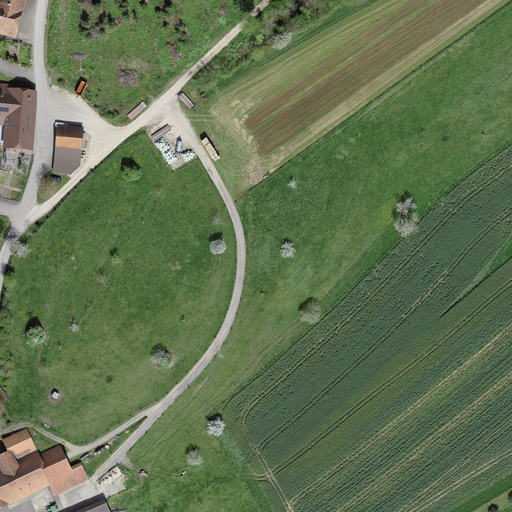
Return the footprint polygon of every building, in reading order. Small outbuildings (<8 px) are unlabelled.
[(0,0),(0,29),(14,33),(23,0),(0,0)] [(11,86),(0,85),(0,118),(2,118),(0,142),(27,144),(31,92),(10,91),(11,86)] [(77,133),(57,131),(54,172),(68,173),(77,166),(77,133)] [(10,454),(12,458),(35,447),(26,430),(4,442),(10,454)] [(0,505),(49,481),(56,495),(88,479),(80,465),(71,469),(61,449),(18,470),(12,458),(10,454),(0,458),(0,466),(3,473),(0,475),(0,505)] [(109,472),(112,474),(115,474),(117,471),(116,468),(113,466),(110,467),(108,469),(109,472)] [(108,511),(105,503),(84,511),(108,511)]
